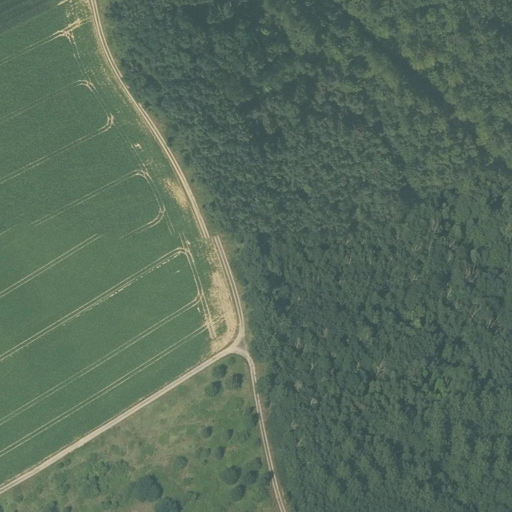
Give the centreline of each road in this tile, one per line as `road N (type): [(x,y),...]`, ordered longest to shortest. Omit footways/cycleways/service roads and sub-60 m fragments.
road 1 (track): [(0,491),(243,354),(204,224),(101,27),(95,0)]
road 2 (track): [(345,0),(511,160)]
road 3 (track): [(243,354),(280,511)]
